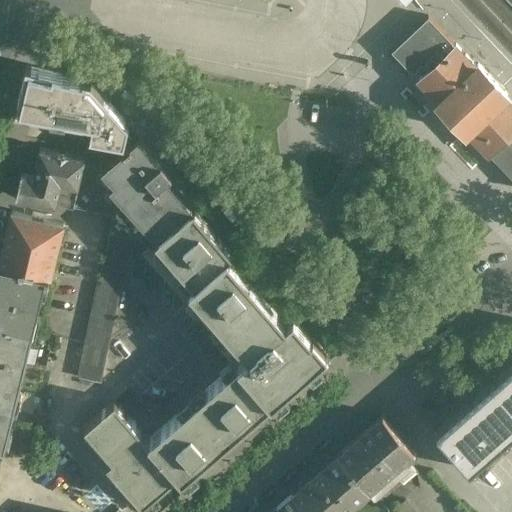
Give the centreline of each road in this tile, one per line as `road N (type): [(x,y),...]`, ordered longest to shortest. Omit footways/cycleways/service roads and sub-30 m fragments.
road 1 (residential): [(54,0),(69,7),(387,364)]
road 2 (unclassified): [(213,511),(387,364)]
road 3 (unclassified): [(387,364),(497,266),(511,262)]
